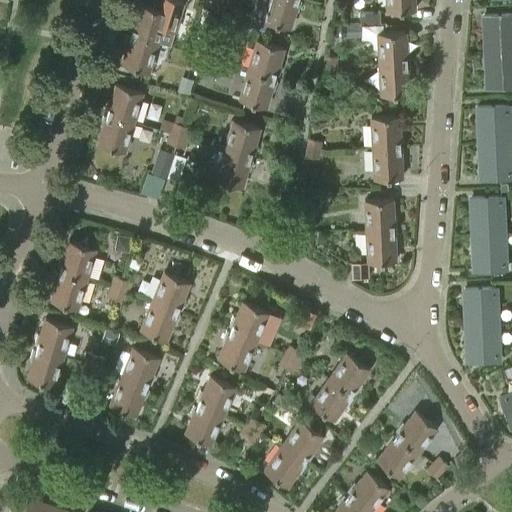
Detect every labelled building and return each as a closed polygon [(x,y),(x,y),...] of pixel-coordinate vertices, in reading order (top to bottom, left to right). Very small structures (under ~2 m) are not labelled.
[(132,31),(131,34),(156,42),(170,46),(183,4),(171,0),(161,0),(158,10),(140,5),(134,22),(132,21),(129,30),(132,31)] [(296,1),(296,0),(268,0),(263,21),(288,28),(293,10),(297,11),(300,2),(296,1)] [(386,0),(387,12),(412,11),(411,0),(386,0)] [(215,15),(229,19),(231,11),(217,8),(215,15)] [(379,11),(359,12),(359,24),(379,24),(379,11)] [(511,14),(483,16),(485,53),(511,51),(511,14)] [(340,26),(340,38),(360,37),(360,25),(340,26)] [(377,33),(379,64),(405,63),(405,60),(409,59),(408,50),(404,50),(403,32),(377,33)] [(147,72),(156,42),(131,34),(130,38),(127,37),(124,46),(127,47),(122,65),(147,72)] [(248,70),(273,78),(274,74),(278,76),(280,66),(277,65),(282,48),(256,40),(253,53),(243,50),(238,66),(248,69),(248,70)] [(192,53),(202,56),(205,46),(195,43),(192,53)] [(215,49),(205,46),(202,56),(211,59),(215,49)] [(511,88),(511,51),(485,53),(486,90),(511,88)] [(189,64),(199,66),(202,56),(192,53),(189,64)] [(208,69),(211,59),(202,56),(199,66),(208,69)] [(323,65),(334,67),(336,58),(324,56),(323,65)] [(405,66),(405,63),(379,64),(381,96),(406,94),(405,76),(410,76),(409,65),(405,66)] [(323,65),(321,73),(332,75),(334,67),(323,65)] [(272,81),(273,78),(248,70),(238,100),(264,108),(269,90),(273,91),(276,82),(272,81)] [(181,78),(177,91),(188,94),(191,81),(181,78)] [(108,111),(107,115),(132,122),(141,92),(116,85),(110,102),(107,101),(104,110),(108,111)] [(476,107),(478,144),(510,142),(508,105),(476,107)] [(123,152),(132,122),(107,115),(106,118),(102,117),(99,126),(103,127),(98,144),(123,152)] [(371,117),(373,148),(398,147),(398,144),(402,144),(402,133),(398,134),(397,115),(371,117)] [(223,150),(248,158),(249,154),(253,156),(256,146),(252,145),(257,127),(232,120),(223,150)] [(177,136),(180,126),(172,124),(169,134),(177,136)] [(180,126),(177,136),(185,139),(189,128),(180,126)] [(166,144),(174,147),(177,136),(169,134),(166,144)] [(182,149),(185,139),(177,136),(174,147),(182,149)] [(307,148),(318,151),(319,142),(308,140),(307,148)] [(511,179),(510,144),(510,142),(478,144),(480,181),(511,179)] [(399,150),(398,147),(373,148),(374,179),(400,178),(399,160),(403,160),(403,150),(399,150)] [(159,148),(150,173),(166,178),(174,153),(159,148)] [(307,148),(305,157),(316,159),(318,151),(307,148)] [(247,161),(248,158),(223,150),(214,180),(239,187),(244,170),(249,171),(251,162),(247,161)] [(191,185),(179,180),(174,193),(186,197),(191,185)] [(470,198),(472,235),(503,233),(501,196),(470,198)] [(365,200),(366,232),(392,231),(392,227),(396,227),(395,217),(391,217),(391,199),(365,200)] [(298,232),(309,231),(309,222),(297,223),(298,232)] [(310,240),(309,231),(298,232),(298,241),(310,240)] [(392,234),(392,231),(366,232),(367,262),(393,261),(392,243),(397,243),(396,234),(392,234)] [(505,270),(503,240),(503,233),(472,235),(473,272),(505,270)] [(122,252),(129,253),(132,238),(117,235),(116,243),(122,252)] [(61,267),(60,271),(84,278),(93,248),(68,241),(63,258),(60,257),(57,266),(61,267)] [(350,267),(350,276),(369,275),(369,267),(350,267)] [(75,308),(84,278),(60,271),(59,274),(55,273),(53,281),(56,282),(51,301),(75,308)] [(152,301),(176,310),(177,307),(181,309),(185,300),(181,298),(188,282),(164,272),(152,301)] [(110,286),(118,289),(122,279),(113,276),(110,286)] [(118,289),(126,292),(130,282),(122,279),(118,289)] [(118,289),(110,286),(107,296),(115,299),(118,289)] [(463,289),(465,326),(496,325),(495,287),(463,289)] [(123,302),(126,292),(118,289),(115,299),(123,302)] [(175,313),(176,310),(152,301),(140,330),(164,340),(171,322),(175,324),(179,315),(175,313)] [(232,327),(230,330),(254,341),(266,312),(243,302),(235,319),(232,317),(228,325),(232,327)] [(307,328),(315,314),(305,308),(297,323),(307,328)] [(37,345),(36,348),(61,356),(70,326),(45,318),(39,336),(36,335),(34,344),(37,345)] [(498,362),(496,325),(465,326),(467,363),(498,362)] [(113,344),(117,332),(106,329),(102,341),(113,344)] [(241,369),(254,341),(230,330),(229,333),(225,332),(222,340),(225,342),(218,359),(241,369)] [(283,355),(291,359),(296,350),(288,346),(283,355)] [(121,376),(145,386),(146,383),(150,384),(153,375),(150,374),(157,357),(133,347),(121,376)] [(51,386),(61,356),(36,348),(35,352),(32,351),(29,359),(33,361),(27,378),(51,386)] [(291,359),(299,364),(304,354),(296,350),(291,359)] [(83,363),(91,366),(94,356),(86,353),(83,363)] [(328,379),(350,394),(352,391),(355,393),(360,385),(357,383),(368,368),(346,353),(328,379)] [(286,369),(291,359),(283,355),(279,364),(286,369)] [(91,366),(99,368),(103,358),(94,356),(91,366)] [(294,373),(299,364),(291,359),(286,369),(294,373)] [(91,366),(83,363),(79,373),(87,376),(91,366)] [(95,378),(99,368),(91,366),(87,376),(95,378)] [(144,389),(145,386),(121,376),(109,405),(133,415),(140,397),(144,399),(148,390),(144,389)] [(199,401),(197,404),(221,415),(234,386),(210,376),(202,393),(199,391),(195,400),(199,401)] [(348,397),(350,394),(328,379),(310,404),(332,419),(342,404),(345,406),(351,399),(348,397)] [(284,380),(276,390),(287,397),(294,387),(284,380)] [(508,428),(511,426),(511,393),(498,398),(508,428)] [(269,403),(281,412),(288,402),(276,394),(269,403)] [(208,443),(221,415),(197,404),(196,407),(193,406),(189,414),(192,416),(184,433),(208,443)] [(398,433),(396,435),(416,452),(436,427),(415,411),(404,425),(402,423),(395,431),(398,433)] [(244,426),(251,430),(256,420),(249,416),(244,426)] [(256,420),(251,430),(258,434),(264,425),(256,420)] [(282,445),(303,460),(305,457),(308,460),(313,452),(310,450),(321,435),(300,420),(282,445)] [(238,435),(246,440),(251,430),(244,426),(238,435)] [(258,434),(251,430),(246,440),(253,444),(258,434)] [(396,476),(416,452),(396,435),(394,438),(391,436),(385,443),(388,445),(376,460),(396,476)] [(301,463),(303,460),(282,445),(264,471),(285,486),(295,471),(299,473),(304,465),(301,463)] [(432,464),(440,472),(446,466),(438,458),(432,464)] [(434,478),(440,472),(432,464),(426,470),(434,478)] [(349,493),(347,495),(367,511),(387,488),(366,471),(355,485),(353,484),(347,491),(349,493)] [(366,511),(367,511),(347,495),(345,498),(342,496),(336,503),(339,505),(333,511),(366,511)] [(48,511),(51,504),(28,496),(22,511),(48,511)]
